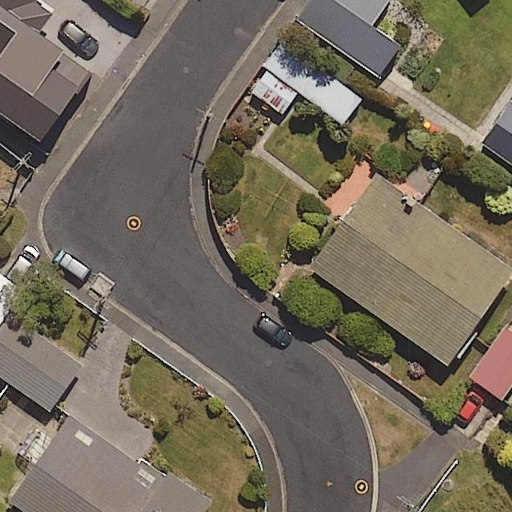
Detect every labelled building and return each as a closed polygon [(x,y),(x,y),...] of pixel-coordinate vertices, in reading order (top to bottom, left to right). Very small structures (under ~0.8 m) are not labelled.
[(0,0),(0,44),(31,0),(0,0)] [(381,0),(295,0),(291,8),(379,69),(401,37),(370,16),(381,0)] [(92,63),(32,24),(0,73),(0,100),(48,132),(92,63)] [(362,95),(283,35),(247,82),(280,107),(298,84),(344,119),(362,95)] [(511,85),(479,134),(511,156),(511,85)] [(510,260),(372,166),(308,261),(445,354),(510,260)] [(0,319),(8,309),(25,286),(0,267),(0,319)] [(0,319),(0,368),(47,403),(78,360),(8,309),(0,319)] [(511,379),(511,328),(504,323),(469,373),(501,395),(511,379)] [(152,431),(84,383),(9,491),(38,511),(193,511),(205,495),(140,449),(152,431)]
